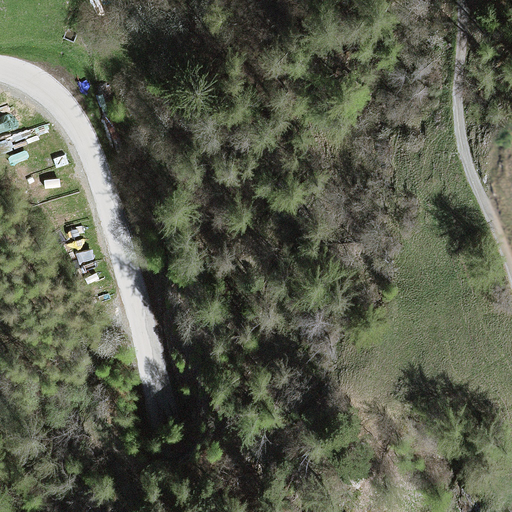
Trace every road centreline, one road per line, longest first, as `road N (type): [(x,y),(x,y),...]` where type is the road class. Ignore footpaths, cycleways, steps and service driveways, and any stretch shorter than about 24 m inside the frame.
road 1 (tertiary): [(0,69),(51,89),(75,109),(99,164),(185,511)]
road 2 (track): [(460,148),(460,0)]
road 3 (track): [(460,148),(511,272)]
